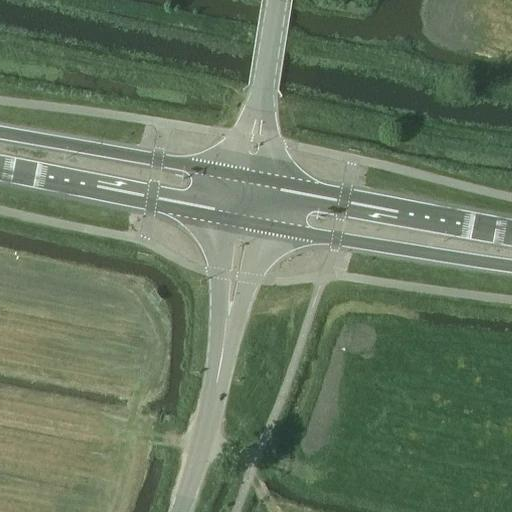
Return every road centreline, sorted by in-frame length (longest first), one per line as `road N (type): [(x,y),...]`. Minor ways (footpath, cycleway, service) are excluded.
road 1 (primary): [(260,224),(511,267)]
road 2 (primary): [(511,226),(267,180)]
road 3 (primary): [(232,173),(0,132)]
road 4 (primary): [(0,173),(224,217)]
road 5 (tertiary): [(198,444),(227,315)]
